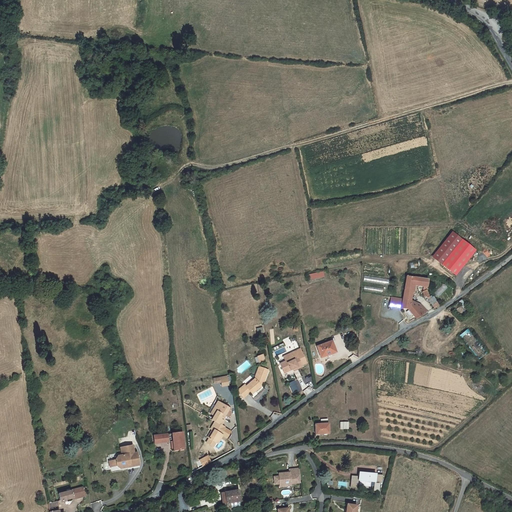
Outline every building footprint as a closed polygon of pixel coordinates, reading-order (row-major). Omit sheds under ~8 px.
[(474,250),(461,240),(441,265),(455,275),(474,250)] [(310,275),(311,281),(325,277),(323,271),(310,275)] [(428,280),(406,276),(402,299),(401,308),(408,309),(409,309),(410,301),(412,290),(413,285),(415,285),(424,287),(423,289),(426,290),(428,280)] [(434,292),(438,297),(447,288),(443,284),(434,292)] [(426,290),(423,292),(425,298),(427,297),(427,299),(434,309),(439,305),(430,296),(429,297),(426,290)] [(401,308),(402,299),(391,298),(390,306),(401,308)] [(420,304),(410,301),(409,309),(408,309),(411,313),(420,304)] [(420,304),(411,313),(417,319),(428,312),(420,304)] [(496,314),(490,319),(494,324),(500,320),(496,314)] [(462,340),(471,335),(469,330),(460,335),(462,340)] [(332,341),(317,347),(321,358),(336,352),(332,341)] [(478,342),(470,347),(474,354),(483,350),(478,342)] [(297,356),(301,366),(307,363),(301,351),(298,353),(297,351),(283,357),(285,361),(297,356)] [(285,361),(280,364),(284,373),(293,369),(294,371),(302,367),(301,366),(299,361),(297,356),(285,361)] [(245,385),(237,391),(243,398),(250,392),(252,394),(261,386),(260,385),(261,382),(263,382),(268,371),(259,367),(254,379),(246,387),(245,385)] [(222,387),(230,386),(227,376),(220,377),(222,387)] [(217,402),(211,414),(214,416),(216,412),(214,411),(219,403),(217,402)] [(212,420),(215,422),(221,425),(224,419),(223,419),(225,416),(229,409),(219,403),(214,411),(216,412),(214,416),(212,420)] [(209,439),(206,443),(213,447),(216,442),(217,439),(219,440),(222,436),(220,434),(224,427),(221,425),(215,422),(211,429),(212,430),(214,431),(209,439)] [(328,424),(315,425),(316,434),(329,433),(328,424)] [(182,433),(172,434),(173,442),(174,448),(174,450),(184,449),(182,433)] [(167,435),(154,436),(154,444),(168,442),(167,435)] [(122,455),(118,456),(115,460),(116,466),(120,468),(127,467),(127,464),(130,463),(131,466),(140,465),(137,452),(134,453),(132,445),(120,447),(122,455)] [(203,466),(211,462),(208,456),(200,459),(203,466)] [(300,476),(299,468),(289,469),(289,472),(290,474),(285,474),(285,473),(278,473),(279,476),(280,484),(280,485),(291,483),(300,482),(300,476)] [(375,474),(359,473),(358,476),(353,476),(352,479),(351,479),(350,487),(357,488),(358,480),(374,482),(374,491),(379,491),(380,483),(382,483),(383,475),(375,474)] [(82,488),(59,494),(61,502),(73,498),(73,499),(85,496),(82,488)] [(189,511),(184,490),(178,493),(177,511),(189,511)] [(240,501),(239,490),(224,493),(225,497),(223,497),(224,502),(226,501),(226,504),(240,501)]
